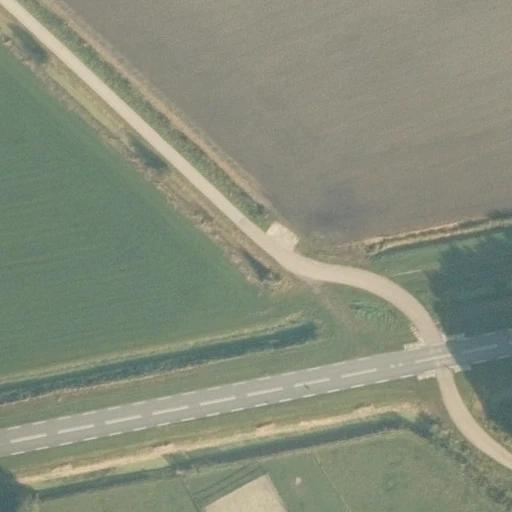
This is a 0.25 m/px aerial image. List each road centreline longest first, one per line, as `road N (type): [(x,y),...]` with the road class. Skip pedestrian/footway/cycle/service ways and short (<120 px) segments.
road 1 (residential): [(391,365),(6,0)]
road 2 (primary): [(0,443),(391,365)]
road 3 (residential): [(511,460),(391,365)]
road 4 (primary): [(391,365),(511,341)]
